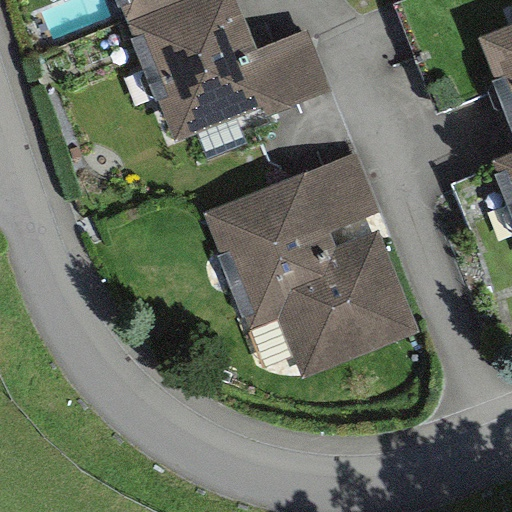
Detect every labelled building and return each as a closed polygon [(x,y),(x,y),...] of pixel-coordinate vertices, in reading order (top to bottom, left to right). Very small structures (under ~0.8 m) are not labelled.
[(97,0),(113,40),(214,3),(213,0),(97,0)] [(113,40),(158,162),(314,106),(293,50),(239,70),(214,3),(113,40)] [(511,39),(464,57),(505,173),(511,170),(511,39)] [(511,175),(478,187),(511,281),(511,175)] [(341,184),(188,233),(203,279),(222,273),(248,354),(267,348),(284,399),(400,362),(366,256),(320,271),(315,256),(360,241),(341,184)]
